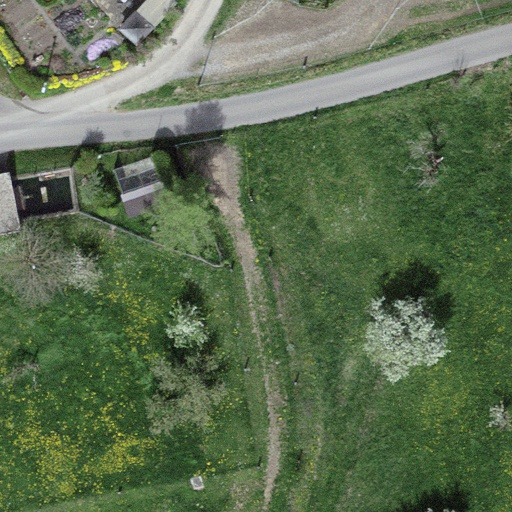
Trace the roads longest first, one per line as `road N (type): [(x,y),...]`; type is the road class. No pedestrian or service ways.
road 1 (residential): [(0,136),(189,123),(511,36)]
road 2 (track): [(216,0),(192,54),(32,131)]
